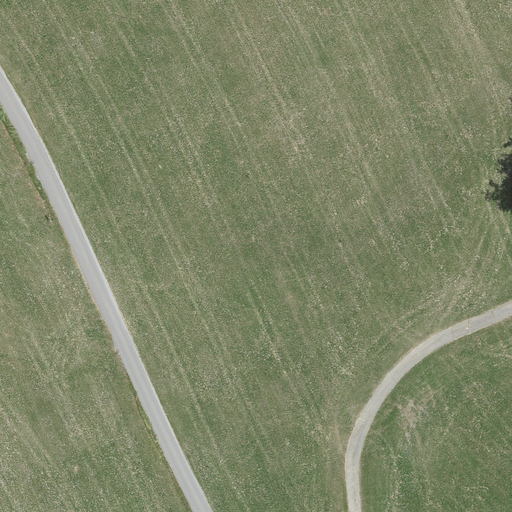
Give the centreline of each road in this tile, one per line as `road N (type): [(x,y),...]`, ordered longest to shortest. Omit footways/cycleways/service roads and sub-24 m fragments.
road 1 (unclassified): [(203,511),(49,169),(0,83)]
road 2 (track): [(355,511),(362,423),(396,374),(421,350),(511,305)]
